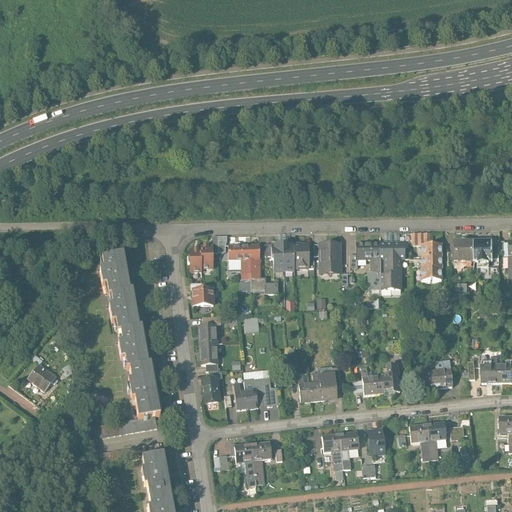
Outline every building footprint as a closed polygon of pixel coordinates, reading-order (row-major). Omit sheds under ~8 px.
[(421,247),(421,246),(430,246),(430,235),(411,235),(411,247),(421,247)] [(226,238),(218,238),(218,250),(223,250),(223,248),(227,248),(226,238)] [(453,264),(475,264),(475,244),(453,244),(453,255),(453,264)] [(493,244),(475,244),(475,264),(493,264),(493,260),(493,246),(493,244)] [(294,246),(294,271),(308,271),(308,259),(308,246),(300,246),(300,245),(294,245),(294,246)] [(319,246),(319,247),(319,258),(319,277),(341,277),(340,245),(319,246)] [(283,274),(283,246),(271,246),(271,258),(271,261),(272,261),(273,274),(283,274)] [(294,271),(294,246),(283,246),(283,274),(294,274),(294,271)] [(370,262),(380,262),(380,246),(356,247),(356,257),(356,262),(370,262)] [(380,262),(384,262),(401,261),(404,261),(404,246),(380,246),(380,262)] [(421,247),(421,258),(441,258),(441,246),(430,246),(421,246),(421,247)] [(242,276),(251,276),(250,247),(228,247),(229,262),(241,261),(242,276)] [(259,247),(250,247),(251,276),(251,281),(260,281),(259,247)] [(200,248),(200,251),(201,271),(212,270),(211,255),(211,248),(200,248)] [(201,274),(201,271),(200,251),(189,252),(190,274),(201,274)] [(108,297),(111,297),(129,294),(122,256),(101,260),(103,271),(99,272),(102,288),(106,287),(108,297)] [(421,258),(421,269),(441,269),(441,258),(421,258)] [(401,277),(401,261),(384,262),(384,278),(401,277)] [(370,262),(370,274),(380,274),(380,262),(370,262)] [(441,281),(441,269),(421,269),(421,281),(441,281)] [(380,278),(380,274),(370,274),(368,274),(368,293),(380,292),(380,278)] [(241,293),(251,293),(251,281),(251,276),(242,276),(240,276),(241,293)] [(401,292),(401,277),(384,278),(380,278),(380,292),(401,292)] [(251,293),(251,294),(265,294),(265,286),(265,281),(260,281),(251,281),(251,293)] [(277,286),(265,286),(265,294),(265,296),(278,296),(277,286)] [(201,291),(192,291),(192,308),(213,308),(213,291),(201,291)] [(117,334),(120,334),(138,331),(132,293),(129,294),(111,297),(112,308),(108,308),(111,325),(115,324),(117,334)] [(265,296),(265,294),(251,294),(252,306),(261,305),(261,297),(265,296)] [(325,311),(324,302),(317,302),(317,304),(315,304),(315,309),(318,309),(318,312),(325,311)] [(293,303),(285,303),(285,314),(294,313),(293,303)] [(268,317),(269,324),(281,323),(280,316),(268,317)] [(249,320),(250,333),(258,332),(257,320),(249,320)] [(198,327),(198,347),(216,346),(216,327),(202,327),(198,327)] [(126,371),(129,371),(147,368),(141,330),(138,331),(120,334),(122,345),(118,346),(121,362),(125,361),(126,371)] [(400,343),(388,344),(390,357),(401,355),(400,343)] [(217,366),(216,346),(198,347),(199,367),(205,366),(217,366)] [(9,357),(0,349),(0,361),(3,365),(9,357)] [(22,349),(7,369),(19,377),(34,357),(22,349)] [(296,377),(293,352),(287,352),(290,378),(296,377)] [(481,385),(496,385),(496,367),(496,358),(491,358),(491,363),(481,363),(481,385)] [(435,365),(436,367),(438,391),(452,390),(449,363),(435,365)] [(511,365),(511,367),(496,367),(496,385),(511,385),(511,383),(511,382),(511,365)] [(206,374),(209,374),(217,374),(217,366),(205,366),(206,374)] [(63,376),(66,381),(73,375),(68,367),(61,372),(64,375),(63,376)] [(150,367),(147,368),(129,371),(131,383),(128,384),(132,403),(135,402),(138,422),(154,419),(159,418),(150,367)] [(388,381),(382,382),(383,395),(384,397),(395,396),(395,395),(400,394),(397,367),(387,369),(388,381)] [(423,393),(438,391),(436,367),(421,368),(423,393)] [(38,369),(27,383),(43,395),(54,381),(38,369)] [(364,397),(383,395),(382,382),(381,378),(368,380),(366,369),(361,370),(364,397)] [(300,405),(320,403),(317,379),(317,375),(312,376),(313,386),(303,387),(302,377),(297,378),(300,405)] [(333,377),(317,379),(320,403),(336,401),(335,391),(334,377),(333,377)] [(201,382),(204,407),(219,405),(216,380),(209,381),(201,382)] [(249,394),(245,395),(247,412),(257,411),(254,384),(248,384),(249,394)] [(236,414),(247,412),(245,395),(240,395),(239,385),(233,386),(236,414)] [(509,454),(511,453),(511,418),(500,419),(500,435),(509,435),(509,454)] [(156,431),(154,419),(138,422),(82,432),(84,444),(156,431)] [(444,425),(427,427),(430,462),(438,461),(436,442),(445,441),(444,425)] [(423,462),(430,462),(427,427),(409,428),(411,445),(421,444),(423,462)] [(463,429),(450,430),(451,443),(464,442),(463,429)] [(381,433),(367,434),(369,459),(383,458),(381,433)] [(338,437),(340,454),(348,453),(358,452),(356,435),(338,437)] [(323,456),(332,455),(340,454),(338,437),(322,439),(323,456)] [(252,447),(253,463),(262,462),(270,461),(268,445),(252,447)] [(160,458),(158,446),(87,458),(89,470),(142,461),(160,458)] [(237,465),(245,464),(253,463),(252,447),(235,448),(236,457),(237,465)] [(218,460),(217,449),(209,449),(210,460),(218,460)] [(350,471),(348,453),(340,454),(342,472),(350,471)] [(342,472),(340,454),(332,455),(335,482),(343,481),(342,472)] [(146,488),(148,499),(169,495),(163,457),(160,458),(142,461),(143,472),(141,472),(143,488),(146,488)] [(228,472),(226,458),(219,459),(221,472),(228,472)] [(264,485),(262,462),(253,463),(256,486),(264,485)] [(256,486),(253,463),(245,464),(248,487),(256,486)] [(362,469),(363,480),(381,477),(379,467),(362,469)] [(444,470),(437,468),(435,474),(442,476),(444,470)] [(172,511),(169,495),(148,499),(150,509),(147,510),(147,511),(172,511)] [(495,511),(495,500),(485,500),(485,511),(495,511)]
